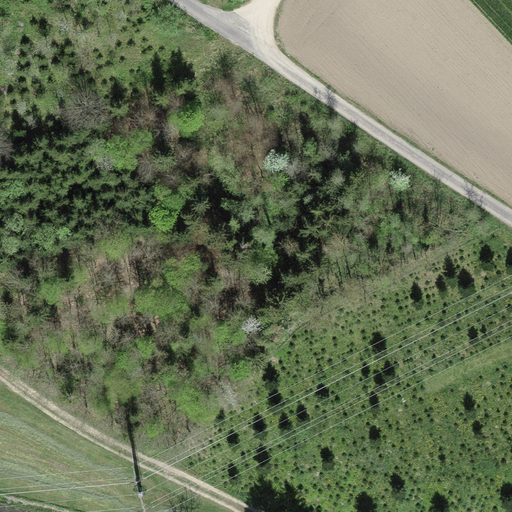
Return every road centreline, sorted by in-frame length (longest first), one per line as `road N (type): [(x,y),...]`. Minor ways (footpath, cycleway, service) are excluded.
road 1 (residential): [(181,0),(511,220)]
road 2 (track): [(0,371),(91,438),(249,511)]
